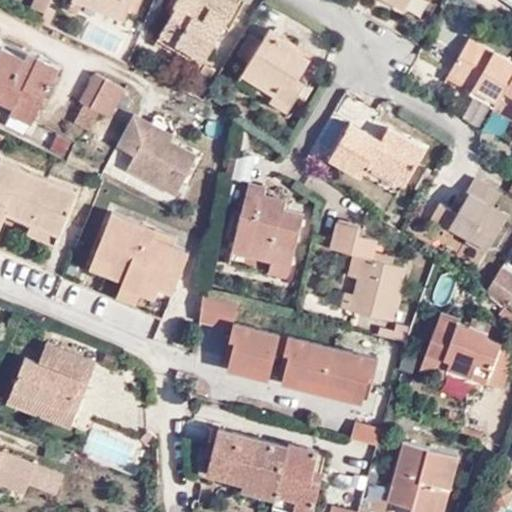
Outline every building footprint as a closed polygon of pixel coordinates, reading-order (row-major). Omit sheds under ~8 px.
[(69,0),(65,9),(73,13),(78,0),(88,0),(121,13),(126,0),(69,0)] [(233,0),(232,0),(171,0),(176,4),(156,33),(201,57),(233,0)] [(508,20),(511,14),(511,0),(489,0),(486,7),(508,20)] [(274,86),(290,97),(305,76),(296,69),(309,53),(297,43),(297,40),(266,23),(256,40),(246,36),(234,56),(242,61),(277,79),(274,86)] [(511,57),(473,32),(449,69),(476,86),(511,109),(511,57)] [(65,60),(35,43),(28,51),(5,41),(0,51),(0,89),(18,98),(15,104),(37,115),(65,60)] [(239,69),(274,86),(277,79),(242,61),(239,69)] [(91,95),(107,104),(116,109),(130,82),(99,64),(83,91),(91,95)] [(285,104),(290,97),(274,86),(267,94),(285,104)] [(472,91),(511,117),(511,116),(511,109),(476,86),(472,91)] [(95,123),(107,104),(91,95),(81,116),(95,123)] [(379,129),(387,116),(372,105),(363,119),(379,129)] [(176,135),(134,113),(117,142),(136,152),(129,167),(178,193),(199,154),(173,139),(176,135)] [(372,159),(406,179),(426,143),(390,124),(384,134),(355,118),(333,153),(364,172),(372,159)] [(236,174),(251,175),(254,151),(239,149),(236,174)] [(5,154),(0,164),(0,229),(12,204),(38,215),(65,226),(83,184),(5,154)] [(399,193),(406,179),(372,159),(364,172),(399,193)] [(485,239),(497,183),(474,170),(464,199),(458,207),(452,204),(443,198),(434,215),(450,225),(456,220),(472,232),(485,239)] [(233,245),(272,254),(293,259),(306,209),(286,204),(263,199),(266,187),(267,182),(250,177),(233,245)] [(289,194),(266,187),(263,199),(286,204),(289,194)] [(458,207),(464,199),(459,196),(452,204),(458,207)] [(152,272),(167,277),(180,283),(195,243),(161,229),(148,224),(149,217),(118,205),(100,247),(117,253),(112,265),(129,272),(126,277),(147,283),(152,272)] [(60,239),(65,226),(38,215),(32,227),(60,239)] [(368,253),(362,273),(354,300),(396,313),(410,260),(377,250),(381,233),(363,227),(364,220),(341,215),(334,240),(358,249),(368,253)] [(148,224),(161,229),(163,222),(149,217),(148,224)] [(470,235),(484,245),(485,239),(472,232),(470,235)] [(95,258),(112,265),(117,253),(100,247),(95,258)] [(351,269),(362,273),(368,253),(358,249),(351,269)] [(293,259),(272,254),(271,268),(289,273),(293,259)] [(511,269),(504,265),(490,292),(510,306),(511,303),(511,269)] [(162,289),(167,277),(152,272),(147,283),(162,289)] [(142,293),(147,283),(126,277),(123,286),(142,293)] [(244,312),(247,296),(213,287),(209,312),(241,321),(238,331),(244,333),(237,361),(253,365),(256,357),(279,363),(285,342),(298,347),(291,375),(306,379),(309,370),(333,377),(356,383),(355,393),(370,397),(378,369),(382,370),(387,354),(244,312)] [(487,318),(467,312),(444,305),(428,346),(457,355),(456,360),(504,374),(511,351),(511,336),(484,327),(487,318)] [(43,386),(83,402),(89,385),(82,383),(88,370),(94,373),(103,353),(53,333),(45,350),(31,347),(14,391),(37,400),(43,386)] [(456,359),(457,355),(428,346),(422,362),(452,371),(456,359)] [(256,357),(253,365),(276,371),(279,363),(256,357)] [(82,383),(89,385),(94,373),(88,370),(82,383)] [(330,386),(333,377),(309,370),(306,379),(330,386)] [(330,386),(355,393),(356,383),(333,377),(330,386)] [(77,416),(83,402),(43,386),(37,400),(77,416)] [(428,405),(405,398),(400,414),(425,422),(428,405)] [(360,433),(385,440),(390,424),(365,417),(360,433)] [(213,464),(250,473),(282,482),(280,491),(301,496),(297,505),(315,511),(325,477),(314,473),(316,464),(322,445),(294,436),(291,439),(225,422),(222,434),(213,433),(209,446),(218,447),(213,464)] [(464,423),(462,429),(477,434),(480,428),(464,423)] [(90,429),(84,451),(128,463),(134,441),(90,429)] [(444,511),(460,452),(405,437),(389,494),(408,500),(406,510),(412,511),(444,511)] [(63,467),(0,441),(0,474),(25,485),(29,474),(56,485),(63,467)] [(328,468),(316,464),(314,473),(325,477),(328,468)] [(499,468),(495,478),(505,482),(509,473),(499,468)] [(282,482),(250,473),(249,483),(280,491),(282,482)] [(505,482),(495,478),(487,496),(501,502),(510,484),(505,482)] [(301,496),(280,491),(278,499),(297,505),(301,496)] [(364,511),(366,509),(338,501),(335,511),(364,511)]
